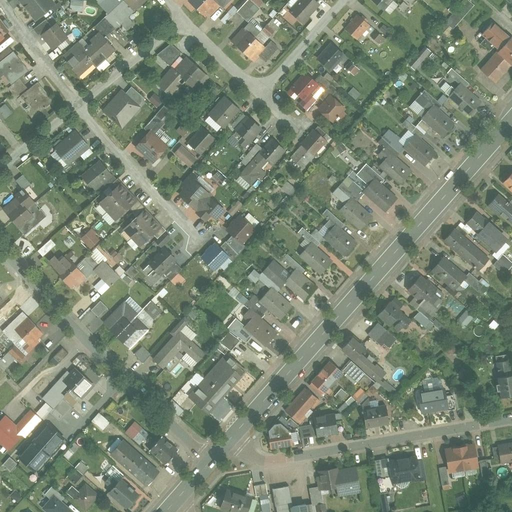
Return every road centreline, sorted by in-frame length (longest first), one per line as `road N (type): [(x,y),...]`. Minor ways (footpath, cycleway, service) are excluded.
road 1 (secondary): [(511,120),(231,438)]
road 2 (residential): [(209,462),(0,245)]
road 3 (residential): [(511,419),(265,459),(231,438)]
road 4 (residential): [(196,238),(78,103)]
road 5 (residential): [(78,103),(184,18)]
road 6 (residential): [(78,103),(2,0)]
